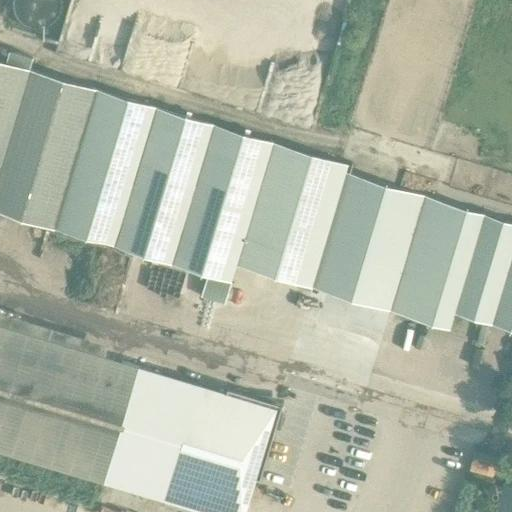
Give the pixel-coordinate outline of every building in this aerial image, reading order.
[(0,170),(31,68),(0,59),(0,170)] [(0,170),(0,210),(55,227),(97,88),(31,68),(0,170)] [(55,227),(114,245),(156,106),(97,88),(55,227)] [(114,245),(173,263),(215,124),(156,106),(114,245)] [(215,124),(173,263),(229,280),(234,263),(271,141),(215,124)] [(234,263),(311,286),(345,172),(348,164),(271,141),(234,263)] [(311,286),(391,310),(425,196),(345,172),(311,286)] [(448,328),(453,311),(483,213),(425,196),(391,310),(448,328)] [(453,311),(493,323),(511,259),(511,221),(483,213),(453,311)] [(511,259),(493,323),(511,328),(511,259)] [(0,448),(209,511),(242,511),(253,476),(257,477),(272,430),(268,429),(274,406),(250,399),(251,395),(252,395),(252,394),(225,386),(225,387),(226,387),(224,391),(0,322),(0,448)] [(511,511),(511,486),(502,483),(493,511),(511,511)]
